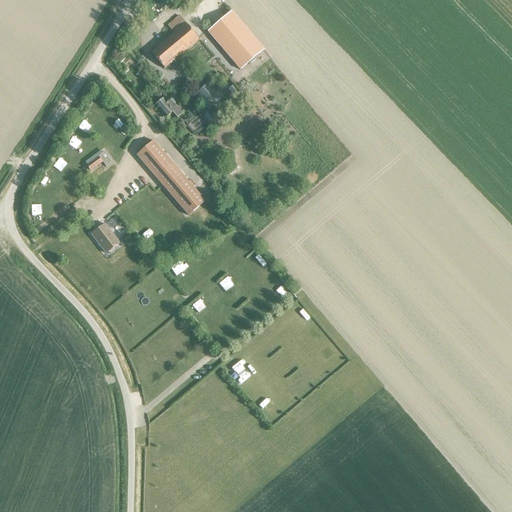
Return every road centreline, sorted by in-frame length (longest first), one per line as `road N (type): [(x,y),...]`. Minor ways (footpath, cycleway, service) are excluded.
road 1 (unclassified): [(129,511),(129,419),(116,367),(76,304),(18,243),(9,215)]
road 2 (unclassified): [(9,215),(20,174),(132,0)]
